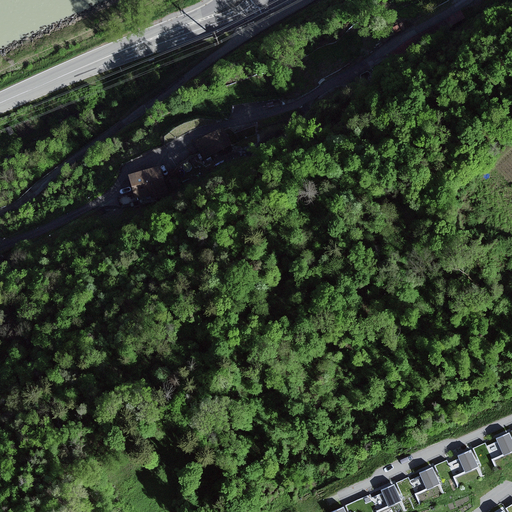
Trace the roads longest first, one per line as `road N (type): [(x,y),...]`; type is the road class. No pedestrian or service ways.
road 1 (unclassified): [(237,0),(0,103)]
road 2 (residential): [(511,419),(332,498)]
